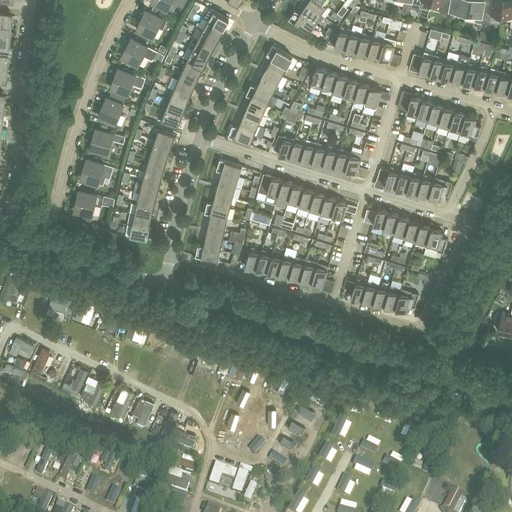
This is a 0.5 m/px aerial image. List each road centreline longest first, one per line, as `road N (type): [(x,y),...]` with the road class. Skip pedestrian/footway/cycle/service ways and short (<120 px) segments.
road 1 (unclassified): [(511,402),(166,285)]
road 2 (residential): [(46,245),(76,126),(131,0)]
road 3 (residential): [(366,193),(199,138)]
road 4 (residential): [(334,303),(168,256)]
road 5 (residential): [(399,81),(254,25)]
road 6 (residential): [(10,232),(21,90)]
road 7 (residential): [(420,330),(467,232),(448,217)]
road 8 (unclassified): [(166,285),(46,245)]
road 9 (residential): [(199,138),(254,25)]
road 10 (residential): [(168,256),(199,138)]
